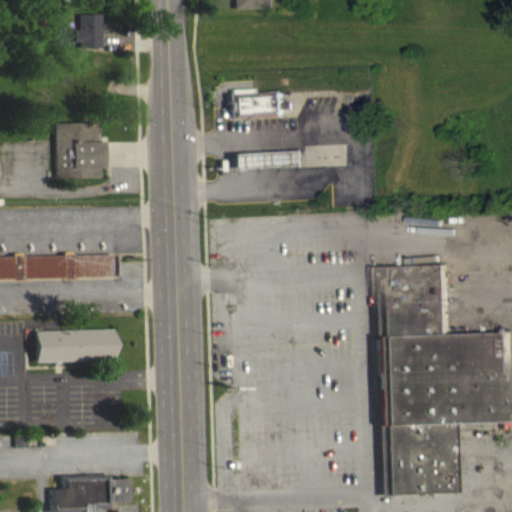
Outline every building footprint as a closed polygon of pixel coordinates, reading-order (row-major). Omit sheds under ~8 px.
[(77,0),(77,16),(96,16),(96,0),(77,0)] [(229,0),(230,20),(266,19),(265,0),(229,0)] [(101,57),(100,41),(106,40),(106,31),(100,31),(100,23),(76,24),(77,39),(71,39),(72,58),(101,57)] [(281,101),(252,102),(252,98),(227,99),(228,128),(282,127),(281,101)] [(52,132),(53,189),(100,188),(99,179),(105,178),(104,151),(99,152),(99,131),(52,132)] [(304,161),(231,163),(231,179),(304,177),(304,161)] [(0,289),(114,287),(114,264),(0,265),(0,289)] [(453,502),(451,433),(511,431),(510,342),(448,343),(446,274),(371,276),(371,283),(377,283),(380,386),(374,386),(377,471),(378,504),(453,502)] [(31,341),(31,370),(115,369),(115,339),(31,341)] [(49,511),(127,511),(127,488),(90,489),(90,484),(58,485),(58,498),(49,498),(49,511)]
